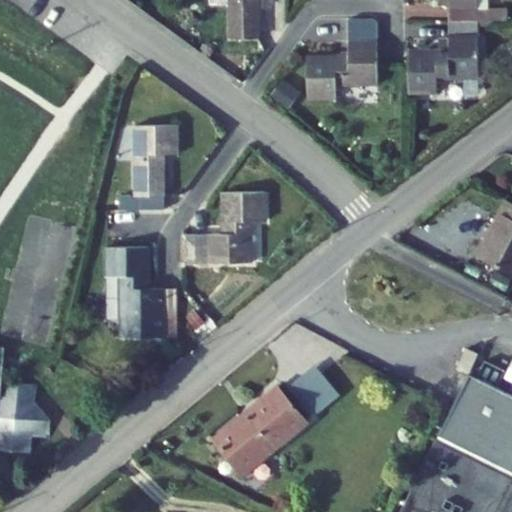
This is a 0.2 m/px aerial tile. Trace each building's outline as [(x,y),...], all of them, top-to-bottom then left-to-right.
[(231,40),(261,39),(261,18),(261,8),(260,0),(229,0),(230,2),(231,40)] [(447,0),(448,2),(448,19),(478,19),(506,18),(506,5),(478,4),(478,0),(447,0)] [(437,78),(479,77),(478,19),(448,19),(448,38),(449,48),(439,48),(407,50),(407,92),(437,92),(437,78)] [(307,58),(308,102),(323,101),(338,101),(338,88),(378,87),(377,64),(378,30),(350,30),(350,57),(307,58)] [(448,38),(438,38),(439,48),(449,48),(448,38)] [(166,156),(177,156),(177,142),(177,128),(133,127),(133,197),(117,197),(117,211),(164,212),(166,156)] [(229,192),(227,233),(214,233),(200,232),(188,236),(187,263),(255,264),(257,223),(270,223),(270,193),(229,192)] [(511,210),(486,261),(511,274),(511,210)] [(120,315),(120,334),(149,334),(177,335),(179,287),(156,285),(148,286),(148,246),(107,245),(106,314),(120,315)] [(31,454),(44,443),(69,422),(53,401),(53,389),(23,386),(25,353),(12,352),(11,356),(3,355),(4,352),(0,351),(0,384),(3,385),(0,387),(0,450),(16,436),(31,454)] [(511,395),(471,376),(439,438),(511,472),(511,395)] [(261,385),(197,439),(211,455),(225,472),(289,418),(261,385)] [(511,511),(511,472),(439,438),(401,511),(511,511)]
